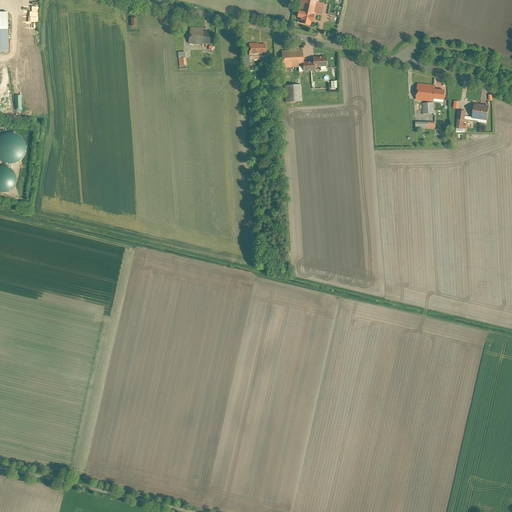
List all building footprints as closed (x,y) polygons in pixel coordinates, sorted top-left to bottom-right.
[(317,2),(317,0),(300,0),(296,17),(303,18),(310,20),(313,21),(315,12),(317,2)] [(324,3),(317,2),(315,12),(321,14),(324,3)] [(8,12),(0,12),(0,52),(8,52),(8,12)] [(203,29),(191,28),(190,44),(202,45),(202,41),(203,33),(203,29)] [(212,33),(203,33),(202,41),(212,42),(212,33)] [(264,44),(249,44),(249,54),(264,54),(264,44)] [(302,50),(282,51),(283,67),(303,66),(302,50)] [(327,56),(314,56),(314,62),(314,68),(328,67),(327,56)] [(314,68),(314,62),(303,62),(304,72),(315,71),(314,68)] [(435,86),(418,83),(416,99),(433,101),(433,98),(434,89),(435,86)] [(301,85),(285,86),(285,100),(301,100),(301,85)] [(445,90),(434,89),(433,98),(444,100),(445,90)] [(433,103),(423,103),(424,114),(434,114),(433,103)] [(488,105),(474,103),(472,116),(486,118),(488,105)] [(466,111),(459,110),(456,128),(464,129),(466,111)] [(0,161),(5,164),(10,165),(15,165),(20,162),(23,159),(26,154),(26,149),(26,144),(23,140),(19,136),(15,134),(9,134),(4,135),(0,137),(0,161)] [(0,193),(3,194),(8,193),(11,191),(14,188),(16,184),(16,179),(15,175),(13,171),(9,169),(5,168),(1,168),(0,167),(0,193)]
